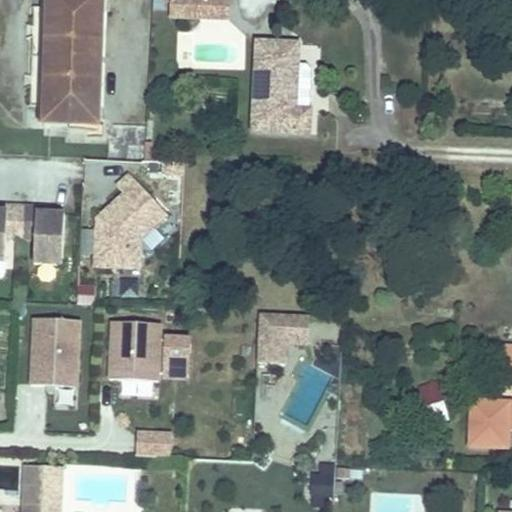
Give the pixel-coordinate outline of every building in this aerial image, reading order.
[(46,0),(43,122),(96,123),(99,0),(46,0)] [(169,0),(169,14),(203,16),(204,0),(169,0)] [(226,17),(226,0),(204,0),(203,16),(226,17)] [(290,107),(292,44),(254,44),(252,128),(307,129),(308,108),(290,107)] [(141,238),(167,213),(130,174),(117,185),(124,193),(113,203),(117,208),(111,214),(106,209),(97,218),(95,265),(139,267),(141,238)] [(63,264),(65,213),(49,213),(38,212),(38,206),(7,205),(7,210),(0,209),(0,260),(4,261),(5,245),(36,246),(36,262),(63,264)] [(259,310),(258,360),(285,361),(286,339),(308,339),(309,312),(259,310)] [(75,386),(78,320),(33,318),(30,384),(75,386)] [(159,339),(160,323),(111,321),(108,378),(157,381),(157,373),(162,373),(162,377),(188,378),(189,338),(163,337),(163,339),(159,339)] [(511,347),(503,348),(502,375),(511,375),(511,404),(469,403),(467,446),(507,447),(508,429),(511,428),(511,347)] [(56,391),(56,405),(74,406),(75,392),(56,391)] [(172,432),(138,430),(137,455),(171,457),(172,432)] [(42,464),(24,463),(22,502),(40,503),(42,464)] [(60,465),(42,464),(40,503),(22,502),(21,511),(39,511),(41,485),(58,486),(60,465)] [(333,503),(335,470),(312,468),(310,502),(333,503)] [(41,485),(39,511),(56,511),(58,486),(41,485)]
